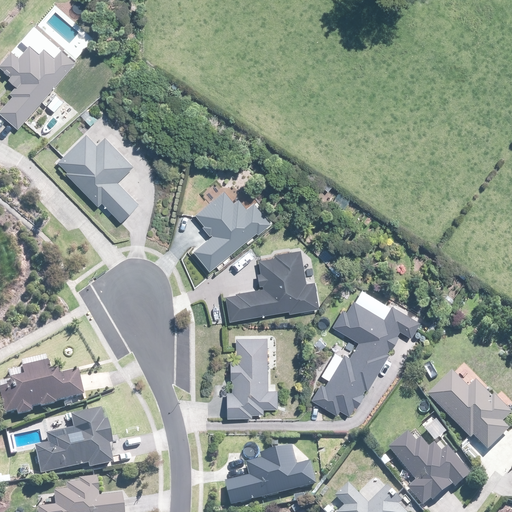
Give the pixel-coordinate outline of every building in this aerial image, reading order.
[(21,126),(78,63),(62,50),(55,57),(46,49),(41,54),(30,44),(19,56),(13,50),(1,64),(13,75),(10,78),(17,85),(11,92),(14,95),(2,109),(21,126)] [(66,101),(59,94),(48,105),(55,112),(66,101)] [(99,142),(90,132),(58,162),(99,207),(103,203),(121,222),(142,203),(119,179),(133,167),(105,137),(99,142)] [(212,272),(257,233),(259,235),(273,222),(256,202),(249,208),(240,198),(235,203),(225,190),(196,215),(212,234),(194,250),(212,272)] [(225,294),(229,321),(292,310),(292,314),(321,309),(316,282),(307,283),(301,249),(274,253),(275,257),(260,259),(262,272),(259,272),(261,288),(225,294)] [(352,416),(390,355),(388,353),(401,331),(411,337),(422,319),(393,301),(382,318),(354,301),(348,310),(344,308),(333,324),(336,326),(332,332),(341,338),(345,332),(360,341),(351,356),(346,353),(327,383),(322,380),(311,398),(339,415),(343,410),(352,416)] [(271,388),(270,338),(237,338),(237,360),(233,360),(233,391),(230,391),(231,418),(253,418),(253,415),(267,415),(267,409),(279,409),(278,388),(271,388)] [(57,405),(57,402),(85,395),(78,371),(63,375),(61,368),(52,371),(49,359),(9,370),(11,379),(0,382),(0,393),(6,415),(17,412),(18,416),(34,412),(33,409),(41,406),(42,409),(57,405)] [(462,362),(428,397),(473,440),(475,437),(490,451),(511,429),(505,422),(511,414),(511,411),(493,393),(493,392),(488,387),(462,362)] [(36,447),(42,474),(88,464),(89,468),(113,463),(109,443),(112,443),(107,419),(104,420),(102,409),(70,415),(71,418),(60,420),(62,430),(46,433),(48,444),(36,447)] [(449,432),(438,420),(427,430),(437,442),(449,432)] [(434,501),(454,485),(456,488),(472,475),(448,446),(441,451),(434,442),(430,446),(421,435),(415,441),(408,432),(390,448),(417,481),(410,487),(425,506),(433,500),(434,501)] [(225,483),(232,507),(318,483),(312,462),(298,466),(293,447),(261,455),(262,459),(247,463),(250,476),(225,483)] [(124,511),(122,494),(101,497),(98,477),(78,479),(78,482),(68,484),(68,489),(54,491),(56,506),(36,508),(36,511),(124,511)] [(346,507),(340,511),(406,511),(399,504),(403,500),(389,485),(369,503),(348,481),(334,495),(346,507)]
